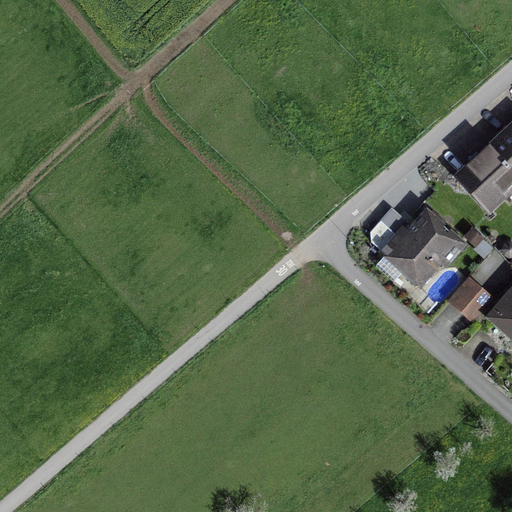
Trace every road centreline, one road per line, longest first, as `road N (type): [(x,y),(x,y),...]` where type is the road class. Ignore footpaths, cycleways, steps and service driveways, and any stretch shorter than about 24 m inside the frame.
road 1 (residential): [(511,413),(318,240),(511,79)]
road 2 (track): [(10,511),(318,240)]
